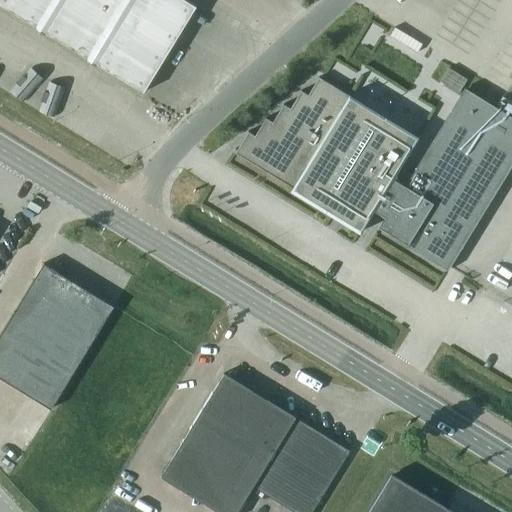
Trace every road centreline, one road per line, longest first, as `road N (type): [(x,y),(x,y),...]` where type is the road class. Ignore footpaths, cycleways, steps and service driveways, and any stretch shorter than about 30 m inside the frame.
road 1 (primary): [(511,462),(119,221)]
road 2 (unclassified): [(119,221),(182,141),(338,0)]
road 3 (primary): [(119,221),(0,148)]
road 4 (unknown): [(439,309),(511,199)]
